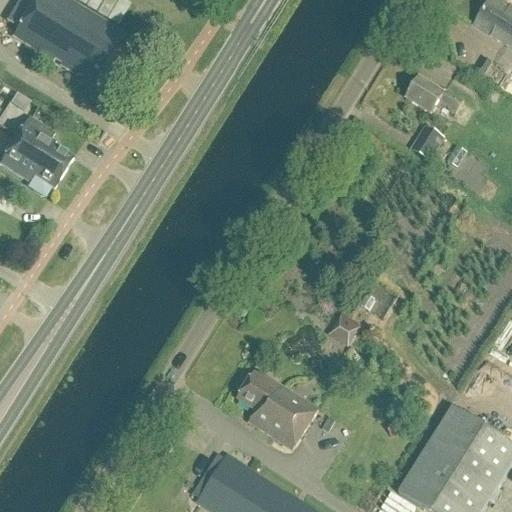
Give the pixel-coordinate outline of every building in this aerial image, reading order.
[(115,95),(134,65),(114,53),(124,38),(60,0),(37,0),(12,41),(92,90),(96,83),(115,95)] [(494,0),(476,28),(511,50),(511,10),(494,0)] [(484,62),(478,72),(485,77),(492,67),(484,62)] [(445,97),(420,81),(407,102),(433,119),(441,107),(451,114),(451,115),(456,119),(465,106),(447,95),(445,97)] [(30,105),(15,96),(9,106),(24,115),(30,105)] [(29,121),(0,168),(32,188),(28,193),(46,203),(52,193),(54,195),(74,162),(55,150),(57,147),(52,143),(56,137),(29,121)] [(431,166),(446,143),(426,130),(411,154),(431,166)] [(439,171),(446,160),(440,156),(433,167),(439,171)] [(293,456),(320,413),(258,374),(239,404),(256,415),(248,428),(293,456)] [(423,511),(485,511),(511,470),(511,448),(454,412),(400,498),(423,511)] [(204,511),(313,511),(229,458),(197,508),(204,511)]
